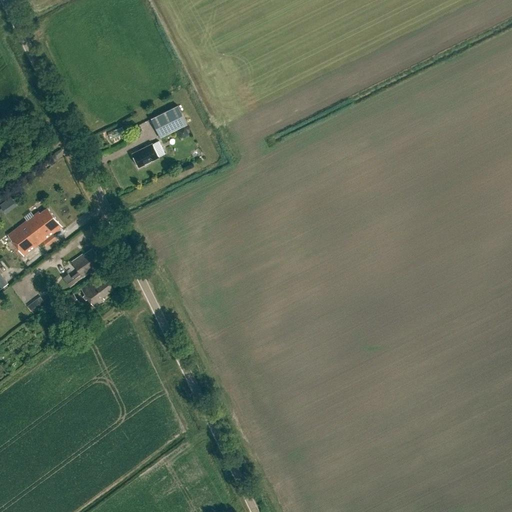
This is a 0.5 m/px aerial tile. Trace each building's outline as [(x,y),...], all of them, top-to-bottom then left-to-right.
[(178,106),(151,119),(160,137),(187,124),(178,106)] [(152,143),(132,154),(139,168),(160,158),(159,157),(165,154),(159,141),(153,144),(152,143)] [(1,204),(5,209),(17,202),(13,196),(1,204)] [(48,208),(41,214),(40,213),(9,236),(24,257),(43,243),(53,235),(63,228),(48,208)] [(47,248),(57,240),(53,235),(43,243),(47,248)] [(101,266),(98,262),(100,261),(93,250),(84,255),(84,254),(72,262),(79,273),(72,277),(69,274),(64,277),(71,287),(76,284),(76,283),(83,278),(101,266)] [(94,307),(105,300),(104,298),(115,290),(107,278),(97,284),(96,282),(83,290),(94,307)] [(74,293),(61,303),(67,312),(80,303),(74,293)] [(40,296),(29,304),(35,313),(47,304),(40,296)]
